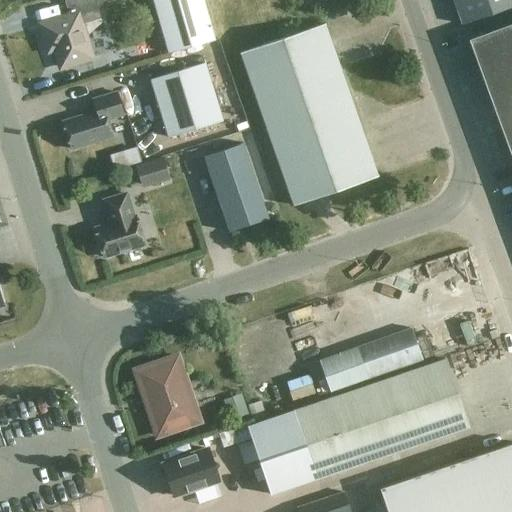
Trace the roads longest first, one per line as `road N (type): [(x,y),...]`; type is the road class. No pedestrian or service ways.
road 1 (unclassified): [(75,339),(477,198)]
road 2 (unclassified): [(75,339),(0,94)]
road 3 (unclassified): [(477,198),(408,0)]
road 4 (unclassified): [(128,511),(75,339)]
